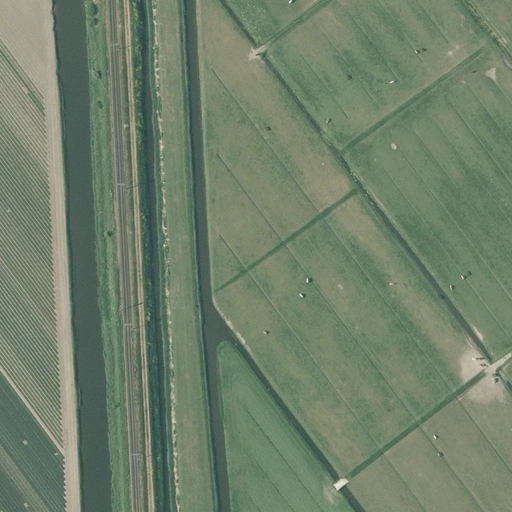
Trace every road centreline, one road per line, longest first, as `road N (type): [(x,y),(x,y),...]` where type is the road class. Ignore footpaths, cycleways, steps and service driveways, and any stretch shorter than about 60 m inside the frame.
road 1 (track): [(203,511),(169,0)]
road 2 (track): [(47,0),(75,511)]
